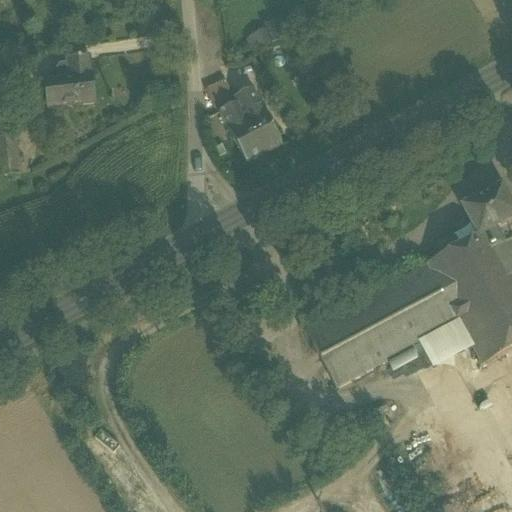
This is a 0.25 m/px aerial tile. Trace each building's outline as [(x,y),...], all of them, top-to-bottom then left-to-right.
[(245,36),(251,50),(291,34),(285,20),(245,36)] [(72,81),(46,84),(49,112),(94,107),(88,61),(81,62),(80,61),(78,61),(78,63),(70,64),(72,81)] [(282,148),(251,92),(234,101),(237,106),(247,125),(251,124),(259,140),(258,141),(267,156),(282,148)] [(247,125),(237,106),(219,116),(245,166),(267,156),(258,141),(259,140),(251,124),(247,125)] [(511,208),(501,189),(461,212),(478,242),(461,251),(469,267),(487,257),(494,269),(510,261),(507,256),(511,253),(511,240),(504,227),(511,222),(511,208)] [(370,222),(358,229),(368,246),(380,239),(370,222)] [(461,251),(454,239),(438,248),(444,260),(461,251)] [(511,264),(510,261),(494,269),(487,257),(469,267),(461,251),(444,260),(428,269),(429,270),(460,326),(484,370),(511,354),(511,264)] [(460,326),(429,270),(306,338),(337,394),(460,326)] [(101,462),(109,457),(97,436),(88,441),(101,462)] [(123,484),(130,476),(112,461),(106,468),(123,484)] [(154,511),(150,501),(141,505),(143,511),(154,511)]
